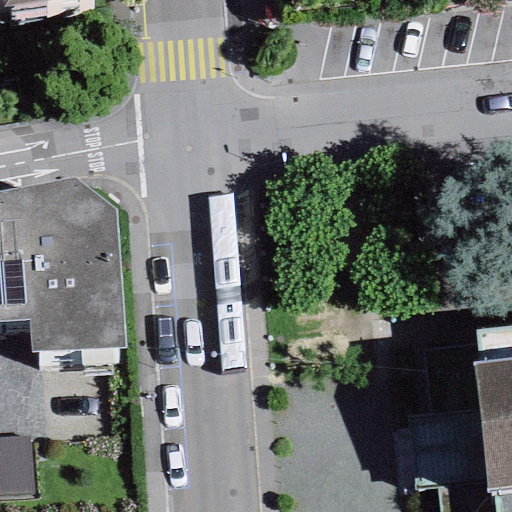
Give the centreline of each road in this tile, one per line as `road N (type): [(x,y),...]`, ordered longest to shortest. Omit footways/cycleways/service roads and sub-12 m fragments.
road 1 (residential): [(187,150),(208,511)]
road 2 (residential): [(187,150),(511,115)]
road 3 (residential): [(0,184),(187,150)]
road 4 (residential): [(178,0),(187,150)]
